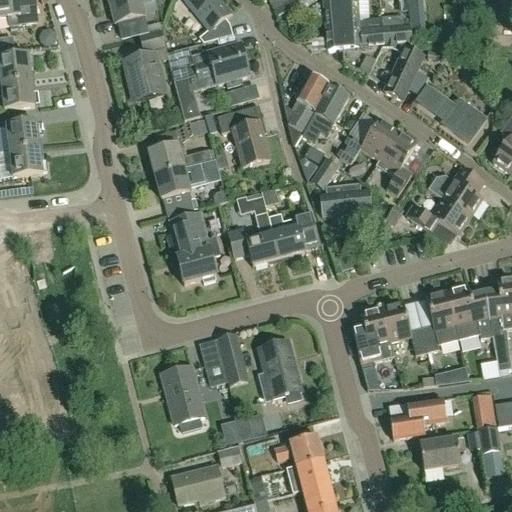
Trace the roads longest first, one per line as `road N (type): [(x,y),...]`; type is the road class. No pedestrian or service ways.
road 1 (residential): [(242,0),(305,63),(435,140),(511,200)]
road 2 (residential): [(326,297),(154,342),(114,206)]
road 3 (residential): [(382,511),(326,297)]
road 4 (residential): [(114,206),(100,150),(106,116),(77,17),(64,0)]
road 5 (residential): [(326,297),(511,245)]
road 6 (residential): [(241,0),(296,181)]
